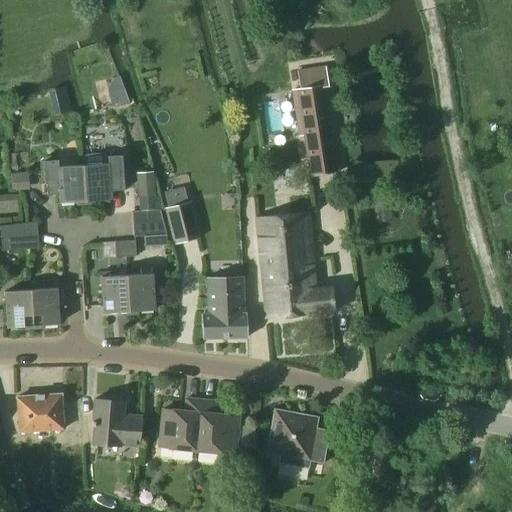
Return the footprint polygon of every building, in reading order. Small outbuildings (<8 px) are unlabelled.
[(298,14),(285,16),(287,35),(297,34),(301,33),(300,30),(298,14)] [(323,66),(295,71),(298,89),(301,89),(308,132),(301,133),(308,174),(308,176),(336,171),(336,170),(322,87),(326,86),(323,66)] [(121,85),(112,88),(116,100),(125,97),(121,85)] [(107,156),(104,153),(86,154),(87,164),(82,165),(86,201),(112,199),(111,191),(123,190),(121,155),(107,156)] [(58,203),(86,201),(82,165),(57,166),(57,164),(57,160),(53,158),(49,157),(45,157),(42,158),(39,161),(39,165),(40,184),(45,184),(46,195),(58,194),(58,203)] [(385,167),(372,169),(376,188),(389,185),(385,167)] [(151,198),(151,210),(159,209),(160,211),(164,210),(158,195),(154,195),(153,172),(136,173),(138,199),(151,198)] [(10,174),(12,191),(29,190),(28,173),(10,174)] [(199,239),(191,201),(164,207),(173,245),(199,239)] [(389,201),(372,204),(375,224),(392,221),(389,201)] [(159,209),(151,210),(130,212),(131,223),(162,221),(160,211),(159,209)] [(332,287),(316,289),(308,213),(255,218),(265,318),(334,311),(332,287)] [(0,235),(1,251),(8,251),(7,238),(38,237),(37,221),(0,226),(0,235)] [(162,221),(131,223),(133,237),(166,235),(162,221)] [(7,238),(8,251),(38,248),(38,237),(7,238)] [(124,241),(125,257),(136,256),(135,240),(124,241)] [(114,258),(125,257),(124,241),(113,241),(114,258)] [(140,274),(126,274),(128,311),(154,310),(151,273),(150,267),(140,267),(140,274)] [(102,313),(128,311),(126,274),(111,276),(111,272),(100,272),(100,276),(102,313)] [(201,337),(246,337),(246,313),(244,313),(243,276),(207,277),(208,313),(201,313),(201,337)] [(30,289),(32,326),(58,324),(55,287),(30,289)] [(7,328),(32,326),(30,289),(4,291),(7,328)] [(52,394),(9,397),(11,432),(22,432),(23,440),(30,439),(64,437),(62,409),(53,409),(52,394)] [(158,446),(195,450),(199,400),(185,398),(184,411),(162,409),(158,446)] [(120,446),(120,444),(139,446),(142,416),(123,414),(124,402),(93,400),(91,421),(93,421),(91,443),(120,446)] [(199,400),(195,450),(232,453),(236,416),(213,414),(207,414),(208,401),(199,400)] [(265,453),(280,455),(278,462),(309,468),(310,461),(323,463),(329,430),(316,427),(318,416),(273,408),(265,453)] [(240,447),(254,448),(254,427),(242,426),(240,447)] [(370,473),(386,475),(391,447),(374,444),(370,473)] [(443,444),(440,456),(454,459),(457,448),(443,444)] [(133,489),(130,485),(125,484),(122,487),(121,491),(124,495),(128,496),(132,493),(133,489)]
